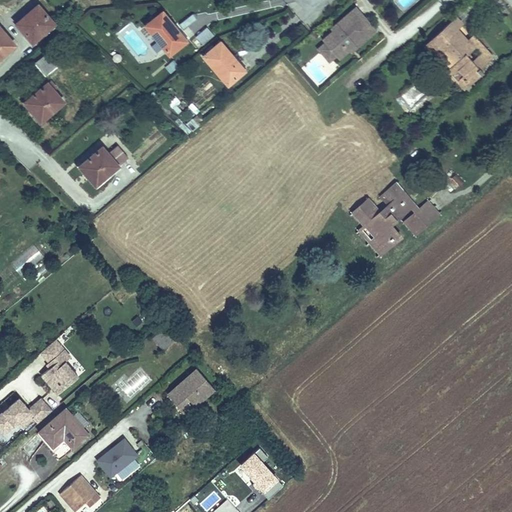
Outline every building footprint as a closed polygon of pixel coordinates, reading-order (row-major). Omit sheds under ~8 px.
[(55,23),(38,4),(16,23),(33,42),(55,23)] [(361,14),(356,8),(351,12),(357,18),(361,14)] [(181,34),(163,11),(145,25),(169,55),(183,44),(177,37),(181,34)] [(356,47),(375,31),(361,14),(357,18),(351,12),(337,24),(341,28),(335,33),(333,31),(322,40),(325,43),(335,55),(338,58),(348,49),(349,49),(347,47),(353,42),(356,47)] [(466,54),(473,48),(467,41),(456,29),(462,24),(456,17),(425,45),(426,46),(431,52),(440,44),(456,63),(448,70),(461,84),(475,72),(478,76),(483,72),(480,68),(492,57),(485,49),(481,53),(472,61),(466,54)] [(335,33),(341,28),(337,24),(331,29),(333,31),(335,33)] [(0,57),(15,45),(0,27),(0,57)] [(202,45),(214,37),(208,28),(196,36),(202,45)] [(187,41),(181,34),(177,37),(183,44),(187,41)] [(485,49),(473,36),(467,41),(473,48),(475,46),(481,53),(485,49)] [(238,63),(220,42),(213,47),(207,53),(203,56),(228,85),(241,74),(235,66),(238,63)] [(356,47),(353,42),(347,47),(349,49),(348,49),(350,52),(356,47)] [(335,55),(325,43),(319,49),(329,61),(335,55)] [(456,63),(440,44),(431,52),(448,70),(456,63)] [(66,59),(56,48),(53,50),(63,62),(66,59)] [(63,62),(53,50),(35,64),(45,76),(63,62)] [(245,70),(238,63),(235,66),(241,74),(245,70)] [(465,88),(478,76),(475,72),(461,84),(465,88)] [(64,102),(48,83),(25,102),(32,110),(35,108),(44,119),(64,102)] [(44,119),(35,108),(32,110),(41,122),(44,119)] [(99,183),(128,158),(118,145),(108,153),(102,147),(79,166),(86,174),(89,171),(99,183)] [(99,183),(89,171),(86,174),(96,185),(99,183)] [(403,192),(396,183),(391,187),(398,196),(403,192)] [(401,236),(391,224),(403,214),(398,208),(409,198),(403,192),(398,196),(391,187),(381,196),(388,204),(380,212),(368,198),(355,209),(378,235),(374,237),(374,238),(385,250),(401,236)] [(403,214),(410,208),(415,213),(419,209),(409,198),(398,208),(403,214)] [(416,234),(438,215),(427,202),(419,209),(415,213),(405,221),(416,234)] [(378,235),(355,209),(352,212),(374,237),(378,235)] [(385,250),(374,238),(370,242),(381,254),(385,250)] [(19,275),(42,255),(32,243),(9,263),(19,275)] [(173,341),(162,329),(152,338),(163,350),(173,341)] [(66,363),(72,358),(56,339),(36,357),(47,369),(39,376),(58,398),(80,379),(66,363)] [(214,389),(197,369),(170,391),(167,394),(170,396),(177,404),(186,396),(195,406),(214,389)] [(185,414),(195,406),(186,396),(177,404),(185,414)] [(29,417),(37,425),(52,411),(41,399),(29,410),(18,398),(0,414),(0,433),(5,439),(29,417)] [(82,428),(71,416),(66,409),(39,432),(53,447),(61,439),(60,437),(62,435),(63,437),(73,448),(88,435),(82,428)] [(89,422),(78,410),(71,416),(82,428),(89,422)] [(155,456),(134,432),(128,437),(149,462),(155,456)] [(137,457),(128,447),(125,451),(133,460),(137,457)] [(96,493),(80,475),(60,493),(66,500),(68,499),(70,501),(68,502),(75,511),(86,501),(96,493)] [(90,506),(100,498),(96,493),(86,501),(90,506)]
